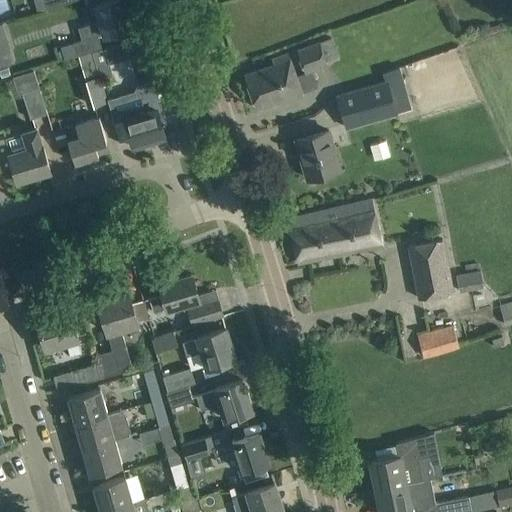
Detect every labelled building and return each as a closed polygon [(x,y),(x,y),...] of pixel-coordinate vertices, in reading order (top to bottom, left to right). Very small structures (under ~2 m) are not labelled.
[(41,0),(45,9),(47,9),(61,5),(76,0),(41,0)] [(60,46),(64,60),(78,55),(93,50),(102,48),(98,35),(104,33),(105,35),(131,27),(123,0),(108,0),(95,4),(100,20),(78,27),(81,39),(60,46)] [(104,48),(109,63),(144,52),(140,37),(104,48)] [(320,40),(297,48),(305,73),(313,71),(328,65),(326,60),(338,56),(331,37),(320,41),(320,40)] [(78,55),(93,105),(107,101),(106,99),(107,98),(93,50),(78,55)] [(244,74),(257,108),(286,97),(288,101),(304,96),(303,93),(297,77),(288,52),(271,58),(273,64),(244,74)] [(18,93),(21,92),(29,118),(46,113),(33,69),(13,76),(18,93)] [(362,87),(337,94),(347,128),(412,109),(403,75),(385,80),(375,83),(362,87)] [(134,90),(107,98),(106,99),(107,101),(113,122),(125,118),(133,144),(165,135),(158,113),(162,112),(152,80),(137,85),(134,90)] [(64,127),(69,143),(75,162),(99,155),(95,143),(106,140),(99,116),(75,123),(75,124),(64,127)] [(11,152),(6,136),(0,137),(0,163),(2,171),(14,167),(18,180),(50,170),(42,143),(40,143),(35,126),(23,130),(28,147),(11,152)] [(330,130),(315,134),(296,139),(307,178),(341,168),(330,130)] [(382,244),(375,223),(368,200),(328,209),(338,253),(382,244)] [(338,253),(328,209),(287,218),(297,262),(317,258),(338,253)] [(455,291),(444,239),(408,246),(419,298),(455,291)] [(456,274),(460,291),(485,286),(481,269),(456,274)] [(149,298),(153,312),(167,308),(167,309),(187,303),(193,322),(222,314),(218,301),(202,306),(192,274),(160,283),(163,294),(149,298)] [(97,353),(99,362),(104,377),(132,368),(120,327),(141,321),(144,332),(151,330),(143,300),(132,303),(129,292),(98,301),(112,348),(97,353)] [(511,300),(499,305),(505,325),(511,323),(511,300)] [(46,347),(65,341),(69,355),(80,352),(76,338),(77,338),(74,327),(87,324),(82,305),(37,319),(46,347)] [(460,347),(453,325),(418,336),(424,358),(460,347)] [(236,358),(226,327),(197,336),(197,337),(182,342),(186,354),(202,349),(207,367),(236,358)] [(162,346),(177,345),(177,331),(161,332),(162,346)] [(503,336),(493,339),(495,346),(505,343),(503,336)] [(54,375),(58,390),(104,377),(99,362),(54,375)] [(168,391),(189,384),(195,382),(190,367),(163,376),(168,391)] [(252,410),(242,379),(216,388),(196,394),(201,409),(221,403),(226,418),(231,416),(232,418),(237,417),(236,415),(252,410)] [(158,382),(148,385),(153,404),(164,402),(158,382)] [(194,399),(189,384),(168,391),(166,391),(171,407),(194,399)] [(68,397),(76,423),(123,409),(122,409),(107,413),(100,388),(68,397)] [(164,402),(153,404),(149,405),(152,417),(156,416),(159,426),(170,423),(164,402)] [(76,423),(83,448),(115,439),(130,434),(129,432),(131,431),(125,411),(123,412),(123,409),(76,423)] [(159,426),(158,426),(163,442),(168,457),(179,454),(170,423),(159,426)] [(0,429),(0,445),(12,441),(12,440),(5,443),(0,429)] [(259,432),(240,438),(233,440),(213,446),(218,462),(238,455),(243,470),(269,462),(259,432)] [(376,489),(422,480),(418,457),(430,455),(426,435),(396,442),(398,455),(371,460),(376,489)] [(181,444),(186,459),(209,452),(204,436),(181,444)] [(115,439),(83,448),(90,473),(122,464),(115,439)] [(180,455),(168,458),(177,489),(189,485),(180,455)] [(93,485),(101,511),(133,502),(125,476),(93,485)] [(376,489),(381,511),(405,511),(411,511),(412,510),(428,507),(425,495),(433,493),(431,478),(422,480),(376,489)] [(284,511),(275,482),(232,496),(236,511),(284,511)] [(189,485),(177,489),(183,511),(185,511),(198,508),(191,484),(189,485)] [(511,485),(501,488),(505,504),(511,502),(511,485)] [(465,511),(497,506),(494,490),(437,501),(439,511),(465,511)] [(101,511),(100,511),(135,511),(133,502),(101,511)]
